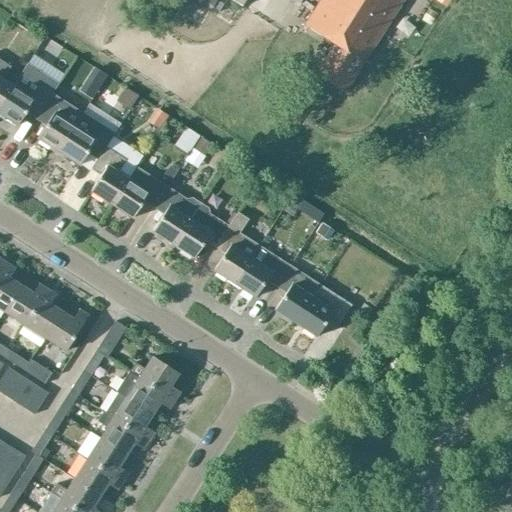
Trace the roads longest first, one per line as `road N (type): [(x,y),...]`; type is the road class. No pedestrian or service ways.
road 1 (residential): [(252,377),(0,218)]
road 2 (residential): [(418,482),(252,377)]
road 3 (unclassified): [(418,482),(511,335)]
road 4 (residential): [(169,511),(252,377)]
